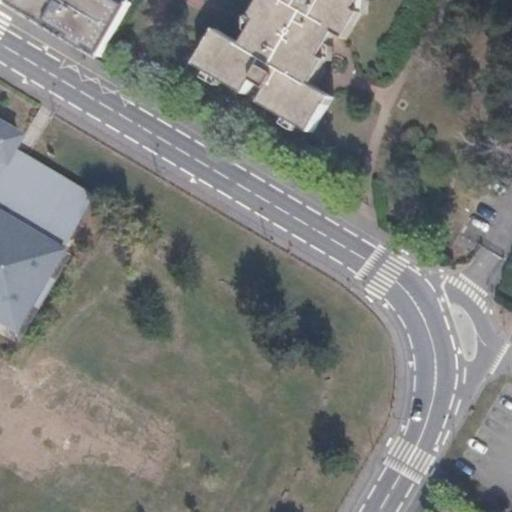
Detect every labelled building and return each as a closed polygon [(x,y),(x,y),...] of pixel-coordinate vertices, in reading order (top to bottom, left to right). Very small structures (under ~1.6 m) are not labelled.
[(0,0),(0,3),(92,56),(123,0),(0,0)] [(262,0),(254,15),(253,17),(259,20),(253,29),(245,44),(219,29),(198,63),(211,71),(223,78),(248,93),(256,79),(271,88),(263,102),(288,116),(300,123),(312,131),(333,95),(322,88),(314,84),(328,59),(322,56),(330,43),(337,31),(348,36),(362,11),(357,8),(362,0),(262,0)] [(362,0),(357,8),(362,11),(367,12),(367,0),(362,0)] [(249,27),(253,29),(259,20),(253,17),(254,15),(248,15),(249,27)] [(322,56),(328,59),(333,58),(334,46),(330,43),(322,56)] [(223,78),(211,71),(207,76),(220,84),(223,78)] [(300,123),(288,116),(285,123),(297,129),(300,123)] [(0,335),(2,337),(86,197),(8,151),(14,139),(17,132),(0,121),(0,335)] [(104,386),(74,441),(37,420),(26,439),(61,459),(45,488),(89,511),(137,511),(183,430),(104,386)]
